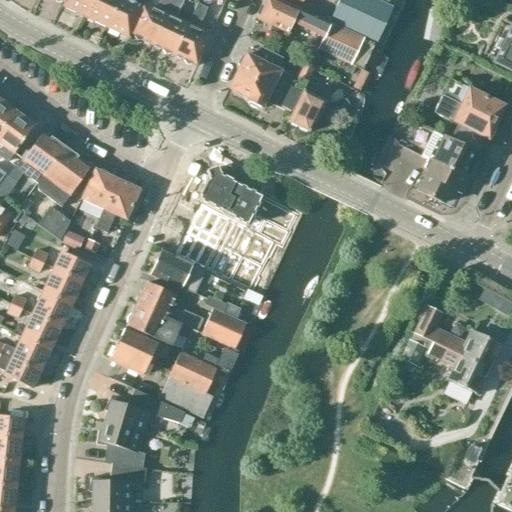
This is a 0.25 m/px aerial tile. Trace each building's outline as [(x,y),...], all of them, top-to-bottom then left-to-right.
[(67,0),(65,4),(63,8),(85,18),(93,0),(67,0)] [(93,0),(85,18),(106,29),(120,0),(93,0)] [(135,0),(134,3),(127,0),(120,0),(106,29),(129,39),(130,36),(143,7),(145,0),(135,0)] [(144,8),(143,7),(130,36),(151,46),(167,14),(173,0),(160,0),(156,9),(145,4),(144,8)] [(173,0),(167,14),(151,46),(173,57),(188,24),(175,18),(183,0),(173,0)] [(363,72),(375,45),(322,21),(299,11),(272,0),(268,0),(264,11),(261,10),(258,18),(259,19),(258,22),(288,35),(293,24),(322,38),(317,51),(362,71),(354,89),(360,92),(368,75),(363,72)] [(393,11),(369,0),(341,0),(332,21),(379,43),(393,11)] [(197,5),(188,24),(173,57),(195,67),(210,35),(197,29),(207,9),(197,5)] [(492,65),(511,74),(511,26),(492,65)] [(231,86),(229,92),(234,95),(233,97),(243,101),(244,99),(248,101),(247,103),(251,105),(251,108),(257,111),(260,110),(261,107),(264,108),(266,104),(275,109),(281,96),(272,92),(282,71),(278,69),(282,62),(259,51),(253,62),(245,58),(241,59),(238,67),(239,70),(235,77),(233,76),(229,85),(231,86)] [(301,66),(295,77),(307,84),(313,71),(301,66)] [(489,141),(504,107),(450,81),(434,115),(458,127),(451,142),(478,154),(485,139),(489,141)] [(310,133),(324,104),(303,94),(289,123),(310,133)] [(0,131),(13,113),(4,106),(4,105),(3,102),(1,100),(0,99),(0,131)] [(13,113),(0,131),(0,146),(14,156),(34,128),(24,121),(24,120),(23,117),(21,114),(18,113),(15,113),(14,114),(13,113)] [(421,157),(433,163),(466,180),(478,156),(432,134),(421,157)] [(31,154),(28,152),(8,179),(14,184),(21,174),(37,185),(37,189),(64,151),(57,145),(57,143),(53,140),(51,141),(44,136),(31,154)] [(81,163),(64,151),(37,189),(38,192),(55,204),(53,204),(62,211),(92,170),(87,167),(88,165),(84,162),(81,163)] [(459,194),(466,180),(433,163),(419,193),(443,204),(450,190),(459,194)] [(197,203),(244,227),(262,199),(220,178),(218,171),(206,175),(208,181),(197,203)] [(95,174),(81,203),(102,213),(103,213),(117,184),(107,179),(106,175),(100,173),(96,175),(95,174)] [(102,213),(94,229),(105,235),(113,218),(125,223),(139,194),(135,193),(135,189),(129,186),(125,188),(117,184),(103,213),(102,213)] [(262,199),(244,227),(283,247),(297,217),(264,198),(262,199)] [(244,227),(197,203),(196,202),(169,255),(233,284),(232,286),(250,294),(251,292),(260,297),(283,247),(244,227)] [(20,214),(8,206),(3,212),(0,210),(0,231),(9,219),(14,223),(20,214)] [(50,208),(37,226),(59,242),(63,236),(69,223),(50,208)] [(66,232),(61,244),(78,252),(83,240),(66,232)] [(35,252),(31,260),(42,265),(46,256),(35,252)] [(194,295),(204,272),(161,252),(149,277),(179,291),(180,289),(194,295)] [(61,254),(53,270),(80,283),(88,267),(61,254)] [(31,260),(28,269),(38,274),(42,265),(31,260)] [(53,270),(42,293),(69,305),(80,283),(53,270)] [(145,286),(136,307),(198,335),(203,323),(182,313),(181,315),(170,311),(175,299),(145,286)] [(25,302),(21,311),(32,316),(59,328),(69,305),(42,293),(32,288),(25,302)] [(14,297),(10,306),(21,311),(25,302),(14,297)] [(226,306),(208,298),(204,306),(222,315),(226,306)] [(511,306),(499,299),(493,311),(507,319),(511,309),(511,306)] [(10,306),(6,314),(17,319),(21,311),(10,306)] [(198,335),(136,307),(126,329),(156,342),(162,329),(166,331),(165,333),(193,345),(198,335)] [(431,344),(488,371),(500,346),(471,332),(465,344),(434,329),(441,316),(433,312),(426,309),(414,336),(419,338),(431,344)] [(237,321),(222,315),(212,310),(200,336),(233,351),(245,325),(237,321)] [(32,316),(21,338),(48,351),(59,328),(32,316)] [(153,354),(165,360),(169,350),(125,330),(110,363),(142,377),(153,354)] [(3,347),(0,354),(0,356),(37,374),(48,351),(21,338),(15,351),(4,346),(3,347)] [(416,368),(425,349),(416,345),(408,341),(399,360),(406,364),(416,368)] [(488,371),(431,344),(427,353),(444,361),(443,363),(454,368),(447,382),(449,383),(443,394),(466,405),(471,393),(476,396),(488,371)] [(229,377),(169,350),(165,360),(160,369),(171,374),(169,380),(158,400),(208,423),(229,377)] [(0,370),(5,373),(3,377),(30,390),(37,374),(0,356),(0,370)] [(107,414),(104,424),(142,436),(148,415),(179,424),(183,416),(134,392),(127,407),(110,400),(104,413),(107,414)] [(0,442),(19,444),(21,422),(0,419),(0,442)] [(142,436),(104,424),(102,434),(99,433),(96,446),(114,449),(112,467),(141,471),(144,457),(136,454),(142,436)] [(0,464),(17,467),(19,444),(0,442),(0,464)] [(479,451),(470,447),(464,459),(473,464),(479,451)] [(17,467),(0,464),(0,487),(14,489),(17,467)] [(91,495),(91,505),(131,505),(132,486),(143,486),(145,472),(141,471),(112,467),(109,483),(91,480),(88,494),(91,495)] [(14,489),(0,487),(0,510),(12,511),(14,489)]
